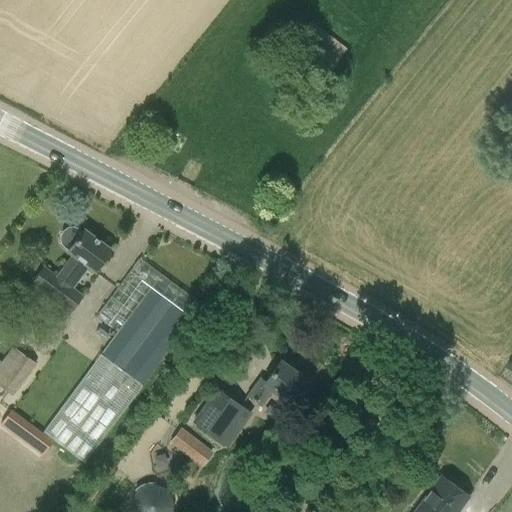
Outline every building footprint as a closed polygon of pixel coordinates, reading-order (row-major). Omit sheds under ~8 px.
[(346,48),(310,21),(289,48),(326,76),(346,48)] [(74,287),(89,266),(94,270),(111,248),(83,228),(67,250),(71,253),(56,274),(44,265),(23,293),(63,323),(84,294),(74,287)] [(84,462),(203,304),(140,257),(96,315),(117,330),(42,431),(84,462)] [(0,386),(12,395),(36,363),(12,346),(0,362),(0,386)] [(293,403),(309,381),(280,360),(265,381),(260,377),(247,395),(261,405),(273,388),(293,403)] [(217,387),(192,421),(227,447),(252,412),(217,387)] [(10,410),(0,424),(42,455),(53,441),(10,410)] [(202,466),(213,451),(181,427),(171,441),(202,466)] [(414,511),(454,511),(467,496),(441,477),(414,511)] [(299,511),(307,482),(293,478),(289,495),(283,493),(279,507),(299,511)] [(134,495),(132,503),(133,511),(170,511),(173,506),(172,498),(168,491),(162,486),(154,484),(146,485),(139,489),(134,495)]
